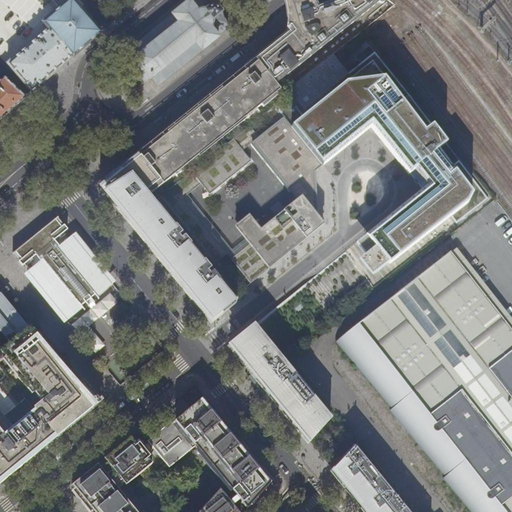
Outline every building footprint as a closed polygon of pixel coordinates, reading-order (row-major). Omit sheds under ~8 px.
[(91,21),(73,0),(67,0),(59,7),(42,22),(48,29),(72,57),(82,49),(95,38),(101,33),(91,21)] [(151,78),(158,86),(201,50),(201,51),(218,38),(217,37),(228,29),(228,25),(222,18),(221,14),(223,13),(215,2),(213,3),(209,2),(208,0),(193,0),(190,2),(189,2),(171,17),(138,44),(129,51),(135,59),(136,60),(130,65),(137,74),(144,83),(150,78),(151,79),(151,78)] [(275,84),(379,2),(380,3),(382,3),(383,2),(384,0),(338,0),(318,7),(314,8),(297,21),(286,29),(289,32),(275,44),(255,59),(275,84)] [(283,0),(285,4),(286,29),(297,21),(314,8),(318,7),(315,0),(283,0)] [(8,64),(32,93),(36,89),(72,57),(48,29),(37,38),(36,38),(35,39),(29,45),(28,45),(27,46),(21,52),(20,52),(19,53),(20,53),(8,64)] [(271,103),(283,94),(275,84),(255,59),(246,66),(218,89),(178,121),(147,146),(137,154),(142,159),(165,188),(248,122),(265,109),(271,103)] [(361,235),(384,263),(475,189),(436,142),(442,138),(427,119),(420,125),(382,77),(349,82),(290,126),(322,166),(378,117),(413,160),(419,155),(435,175),(361,235)] [(0,120),(1,119),(25,99),(4,78),(0,82),(0,120)] [(253,128),(248,122),(165,188),(158,194),(212,261),(224,252),(249,284),(266,271),(317,230),(324,225),(317,216),(316,171),(322,166),(306,146),(290,126),(288,123),(271,103),(265,109),(270,115),(253,128)] [(137,154),(112,174),(99,184),(103,189),(105,187),(110,184),(116,179),(117,180),(142,159),(137,154)] [(106,192),(108,195),(113,201),(122,211),(123,212),(134,226),(145,239),(145,240),(146,241),(154,250),(170,270),(190,294),(212,321),(239,299),(219,275),(222,273),(212,261),(158,194),(165,188),(142,159),(117,180),(116,179),(110,184),(105,187),(103,189),(106,192)] [(63,224),(57,217),(54,219),(60,226),(63,224)] [(72,243),(68,237),(58,245),(54,240),(67,229),(63,224),(60,226),(54,219),(40,230),(25,243),(14,252),(20,259),(18,262),(21,266),(34,256),(39,261),(30,269),(71,318),(83,308),(84,310),(99,298),(97,296),(108,286),(104,281),(88,262),(72,243)] [(111,284),(71,235),(68,237),(72,243),(88,262),(104,281),(108,286),(111,284)] [(20,259),(14,252),(12,254),(18,262),(20,259)] [(511,511),(511,335),(448,255),(335,345),(391,411),(388,413),(444,478),(442,480),(468,511),(511,511)] [(71,318),(30,269),(26,272),(37,285),(56,308),(67,322),(71,318)] [(0,291),(3,295),(8,290),(5,286),(3,288),(1,285),(0,285),(0,291)] [(3,295),(0,291),(0,331),(10,343),(29,327),(3,295)] [(100,318),(90,324),(103,345),(113,339),(100,318)] [(237,351),(240,356),(251,369),(274,397),(286,412),(301,430),(309,440),(330,417),(259,331),(255,325),(231,345),(237,351)] [(36,334),(36,335),(29,327),(10,343),(0,351),(0,369),(34,410),(12,428),(0,412),(0,485),(1,487),(20,471),(37,458),(48,448),(59,440),(72,429),(85,419),(102,404),(95,395),(83,381),(78,384),(36,334)] [(237,511),(232,506),(239,500),(247,509),(260,495),(273,481),(266,473),(252,456),(239,440),(225,423),(213,408),(204,397),(175,421),(195,447),(198,450),(203,456),(208,462),(213,468),(218,474),(223,479),(227,485),(232,491),(237,496),(230,503),(220,490),(199,511),(237,511)] [(195,447),(175,421),(148,443),(168,468),(195,447)] [(135,511),(117,490),(116,488),(122,483),(124,484),(125,486),(151,464),(130,438),(123,444),(109,455),(103,460),(105,462),(107,464),(100,470),(99,468),(97,465),(82,477),(72,486),(81,497),(92,510),(92,511),(135,511)] [(412,511),(356,444),(333,469),(366,509),(367,511),(412,511)] [(249,511),(275,484),(273,481),(260,495),(247,509),(249,511)] [(92,511),(92,510),(81,497),(72,486),(69,488),(88,511),(92,511)]
